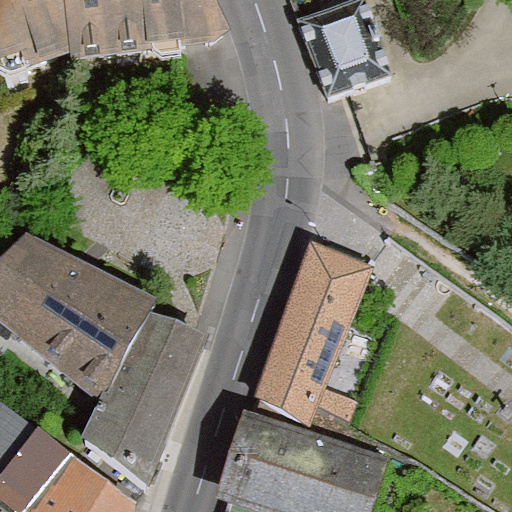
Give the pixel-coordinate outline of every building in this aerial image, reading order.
[(0,0),(0,59),(72,65),(59,0),(0,0)] [(211,0),(59,0),(72,65),(229,47),(211,0)] [(363,8),(301,34),(329,112),(351,104),(391,89),(363,8)] [(155,497),(212,346),(9,245),(0,259),(0,356),(15,365),(31,337),(117,380),(89,448),(139,485),(155,497)] [(323,416),(377,278),(318,257),(260,408),(315,438),(323,416)] [(0,504),(10,511),(145,511),(146,511),(129,499),(0,407),(0,504)] [(384,511),(394,477),(253,430),(229,511),(384,511)]
